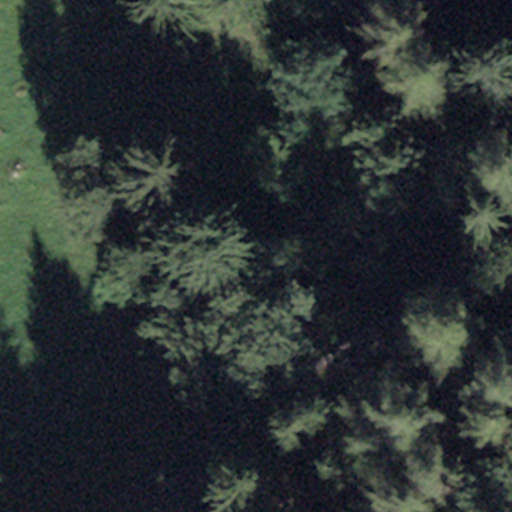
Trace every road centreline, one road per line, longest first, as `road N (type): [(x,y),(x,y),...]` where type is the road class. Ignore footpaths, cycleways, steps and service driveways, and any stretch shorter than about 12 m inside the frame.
road 1 (track): [(89,511),(329,343),(511,266)]
road 2 (track): [(511,27),(376,0)]
